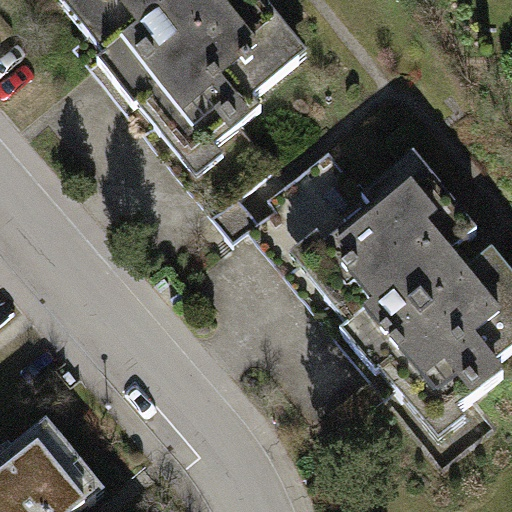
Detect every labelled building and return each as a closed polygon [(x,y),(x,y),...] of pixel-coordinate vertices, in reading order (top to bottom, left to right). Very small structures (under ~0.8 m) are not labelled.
[(77,0),(54,0),(88,41),(73,54),(218,232),(244,210),(239,203),(220,218),(183,172),(200,158),(151,98),(134,112),(98,68),(119,51),(77,0)] [(253,102),(300,64),(268,25),(276,19),(260,0),(235,0),(222,11),(213,0),(77,0),(119,51),(98,68),(134,112),(151,98),(200,158),(183,172),(220,218),(239,203),(273,175),(238,131),(262,112),(253,102)] [(494,368),(511,353),(511,293),(510,292),(511,290),(511,278),(493,255),(464,278),(448,258),(477,235),(452,204),(436,217),(427,206),(435,200),(406,164),(363,198),(328,156),(268,205),(276,214),(259,228),(256,230),(293,276),(301,269),(348,328),(340,334),(376,378),(393,365),(443,427),(457,415),(503,378),(494,368)] [(244,210),(218,232),(233,250),(249,237),(385,406),(396,397),(438,449),(466,426),(457,415),(443,427),(393,365),(376,378),(340,334),(348,328),(301,269),(293,276),(256,230),(259,228),(244,210)] [(84,511),(86,511),(96,503),(74,475),(82,468),(46,425),(0,461),(0,511),(84,511)]
